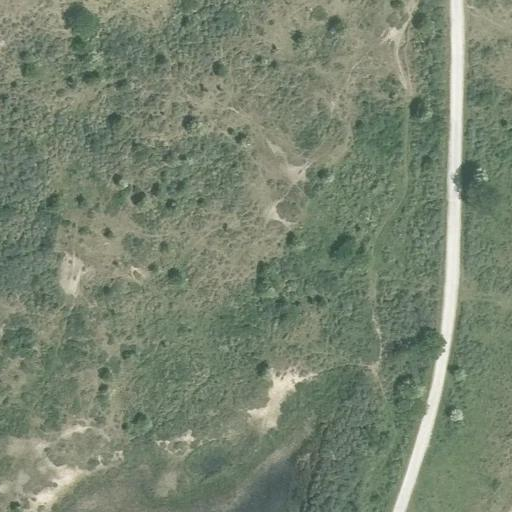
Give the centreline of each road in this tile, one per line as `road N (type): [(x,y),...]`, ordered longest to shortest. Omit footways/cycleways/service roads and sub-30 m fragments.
road 1 (unknown): [(366,511),(363,484),(399,441),(401,418),(383,394),(373,256),(378,227),(405,189),(411,98),(395,61),(397,37),(420,0)]
road 2 (track): [(452,0),(443,331),(392,511)]
